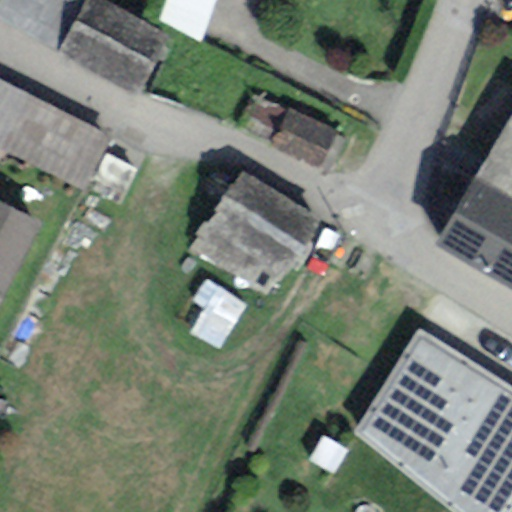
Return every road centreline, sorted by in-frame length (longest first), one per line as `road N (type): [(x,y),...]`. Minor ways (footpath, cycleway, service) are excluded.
road 1 (residential): [(375,234),(0,41)]
road 2 (residential): [(462,0),(375,234)]
road 3 (residential): [(511,320),(375,234)]
